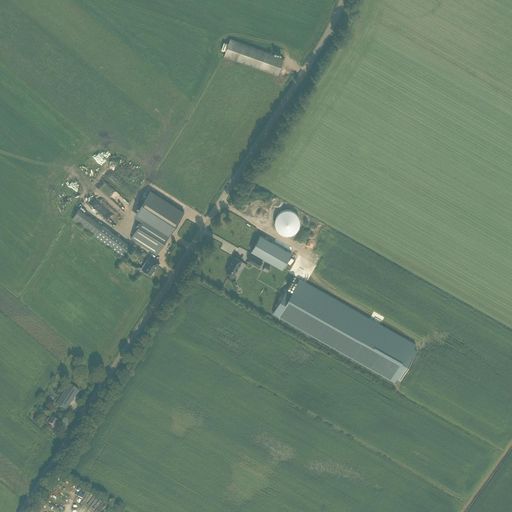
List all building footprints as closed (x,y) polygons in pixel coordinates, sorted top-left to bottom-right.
[(278,75),(284,58),(230,39),(228,44),(226,51),(224,56),(278,75)] [(109,152),(104,158),(109,163),(114,157),(109,152)] [(103,180),(97,186),(101,190),(107,184),(103,180)] [(138,225),(130,238),(156,255),(157,255),(170,234),(172,231),(183,214),(184,212),(151,191),(134,216),(141,221),(138,225)] [(92,206),(98,200),(93,195),(87,201),(92,206)] [(131,246),(103,225),(95,236),(123,257),(131,246)] [(291,253),(260,235),(251,251),(262,258),(282,269),(284,266),(291,253)] [(260,265),(262,261),(251,255),(248,261),(259,267),(260,265)] [(155,269),(159,262),(150,256),(147,262),(148,262),(143,269),(150,274),(154,269),(155,269)] [(240,269),(241,266),(243,262),(241,261),(242,261),(234,257),(231,263),(226,271),(233,275),(235,272),(238,268),(240,269)] [(287,288),(273,313),(394,382),(415,344),(299,279),(292,291),(287,288)] [(70,386),(56,406),(66,412),(79,392),(70,386)] [(51,416),(49,420),(48,419),(45,423),(48,425),(46,428),(51,431),(53,428),(55,429),(59,423),(56,421),(57,420),(51,416)]
